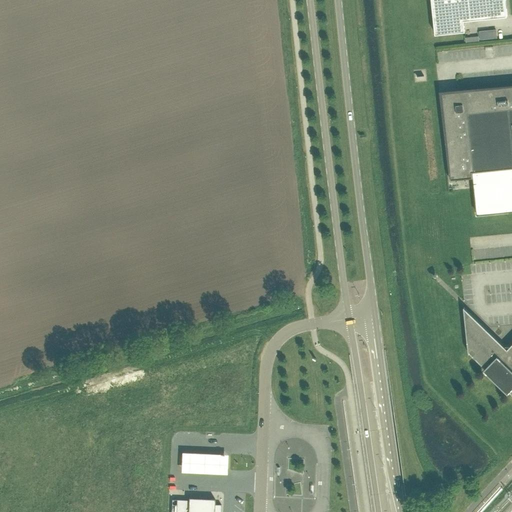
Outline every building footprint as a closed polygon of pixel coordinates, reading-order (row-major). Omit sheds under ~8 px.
[(465,31),(464,21),(507,16),(505,0),(431,0),(436,34),(465,31)] [(496,30),(480,32),(481,40),(497,38),(496,30)] [(476,215),(511,211),(511,85),(458,91),(458,92),(458,94),(453,95),(453,93),(448,93),(448,95),(445,95),(446,109),(444,109),(444,108),(443,108),(450,174),(472,172),(476,215)] [(511,344),(510,346),(509,346),(505,346),(505,347),(465,308),(465,307),(464,307),(469,353),(469,352),(485,368),(484,370),(508,393),(510,392),(511,393),(511,344)] [(205,452),(182,451),(181,470),(205,472),(227,473),(228,453),(205,452)] [(220,511),(221,504),(215,504),(215,499),(210,499),(214,499),(213,504),(189,503),(190,498),(188,498),(188,500),(172,499),(171,511),(220,511)]
